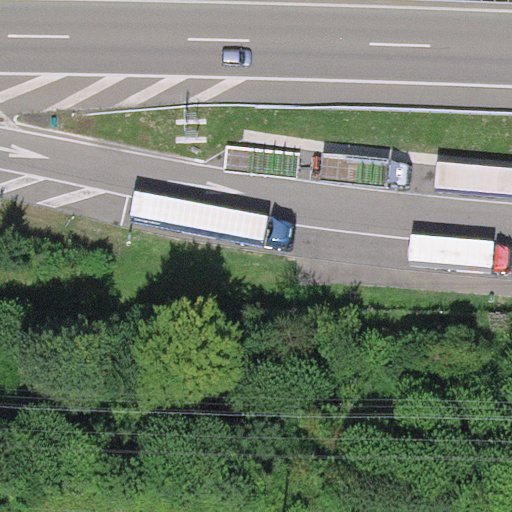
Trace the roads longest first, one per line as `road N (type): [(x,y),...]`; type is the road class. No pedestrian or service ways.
road 1 (motorway): [(0,35),(511,49)]
road 2 (motorway): [(0,159),(224,210)]
